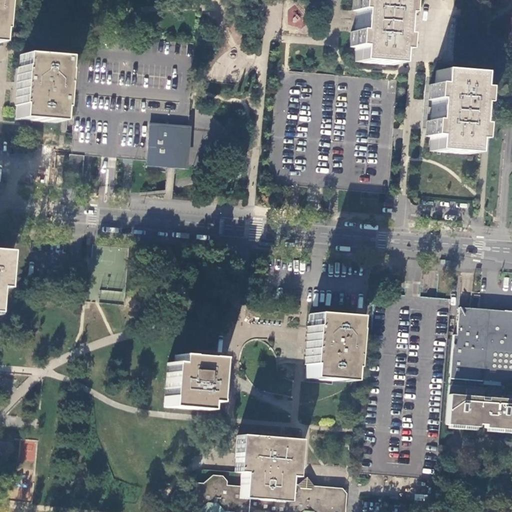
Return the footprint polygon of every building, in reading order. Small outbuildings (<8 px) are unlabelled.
[(354,33),(349,33),(347,49),(353,49),(352,63),(392,66),(393,53),(398,53),(400,38),(395,37),(396,16),(401,17),(402,1),(397,0),(351,0),(350,13),(356,13),(354,33)] [(109,157),(145,160),(149,113),(187,116),(193,44),(130,38),(115,37),(80,34),(74,112),(72,133),(71,154),(105,157),(109,157)] [(54,123),(55,109),(57,109),(59,91),(61,70),(59,70),(61,57),(19,53),(18,67),(17,68),(14,106),(16,106),(15,120),(54,123)] [(336,189),(388,194),(397,79),(387,78),(286,70),(277,69),(268,183),(296,186),(317,188),(336,189)] [(473,104),(478,105),(479,89),(473,88),(474,75),(436,71),(435,86),(429,85),(427,101),(433,101),(431,121),(426,121),(424,136),(430,136),(429,150),(469,154),(470,139),(475,140),(476,126),(471,126),(473,104)] [(183,163),(186,134),(186,125),(187,116),(149,113),(145,160),(164,162),(171,162),(183,163)] [(190,125),(186,125),(186,134),(183,163),(171,162),(164,162),(145,160),(145,166),(170,168),(186,170),(187,164),(190,125)] [(447,394),(511,399),(511,311),(458,308),(455,335),(452,334),(447,394)] [(308,326),(305,364),(307,364),(305,378),(332,381),(344,382),(346,369),(347,369),(349,352),(351,329),(349,329),(350,317),(310,313),(309,326),(308,326)] [(165,406),(203,409),(204,402),(212,402),(215,358),(176,355),(175,363),(169,362),(165,406)] [(511,399),(447,394),(445,424),(476,427),(476,424),(484,424),(483,428),(511,429),(511,399)] [(241,473),(239,487),(238,497),(283,500),(285,482),(285,476),(293,476),(296,439),(237,435),(234,472),(241,473)] [(196,488),(191,493),(190,508),(198,508),(201,511),(208,511),(209,511),(222,511),(225,511),(235,511),(343,511),(345,492),(341,487),(312,485),(307,478),(299,483),(285,482),(283,500),(238,497),(239,487),(226,486),(226,482),(223,475),(212,474),(203,482),(196,481),(196,488)]
